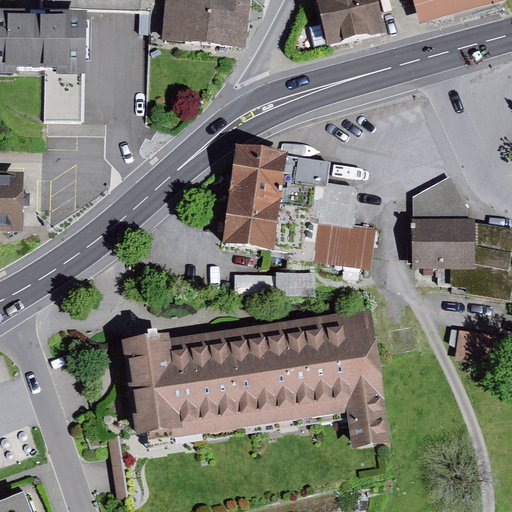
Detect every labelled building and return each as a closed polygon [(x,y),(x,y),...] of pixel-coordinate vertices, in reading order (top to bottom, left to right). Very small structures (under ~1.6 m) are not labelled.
[(42,0),(42,8),(150,14),(150,0),(42,0)] [(250,0),(167,0),(164,42),(246,50),(250,0)] [(317,0),(328,46),(385,33),(377,0),(317,0)] [(411,0),(418,25),(504,2),(503,0),(411,0)] [(86,16),(0,13),(0,77),(17,78),(17,70),(46,71),(44,123),(84,124),(86,16)] [(289,154),(237,148),(224,247),(276,254),(289,154)] [(289,154),(276,254),(293,257),(292,263),(316,265),(321,224),(355,229),(360,186),(330,182),(333,160),(289,154)] [(0,173),(0,233),(24,234),(25,173),(0,173)] [(450,178),(413,199),(413,271),(450,272),(450,289),(467,291),(467,298),(511,303),(511,283),(508,273),(511,250),(511,230),(476,222),(469,222),(468,211),(450,178)] [(355,229),(321,224),(316,265),(371,273),(376,232),(355,229)] [(275,277),(236,277),(235,296),(276,296),(276,299),(316,299),(317,274),(275,274),(275,277)] [(170,337),(124,344),(138,437),(170,432),(171,441),(344,416),(349,453),(391,447),(371,314),(171,343),(170,337)] [(511,369),(511,340),(460,334),(456,362),(511,369)] [(0,504),(0,511),(35,511),(28,493),(0,504)]
